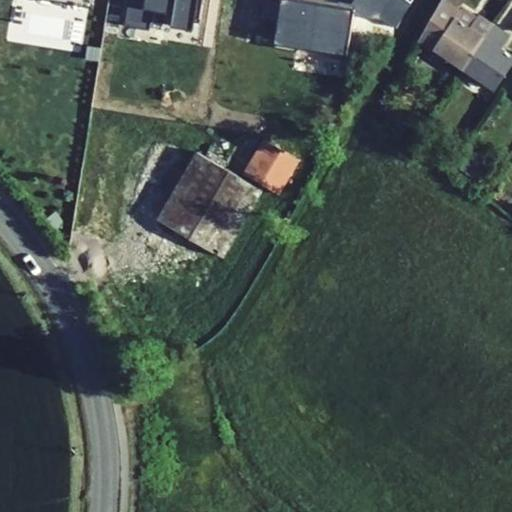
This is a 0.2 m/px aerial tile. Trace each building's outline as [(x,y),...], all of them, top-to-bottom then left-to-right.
[(128,0),(124,26),(149,30),(153,10),(172,13),(171,18),(175,19),(199,23),(202,0),(128,0)] [(441,0),(419,39),(464,69),(494,25),(478,14),(477,16),(462,7),(460,10),(458,9),(444,0),(441,0)] [(463,0),(444,0),(458,9),(463,0)] [(198,23),(175,19),(174,26),(197,30),(198,23)] [(510,35),(494,25),(464,69),(495,90),(511,64),(511,54),(502,48),(497,45),(500,41),(504,44),(510,35)] [(243,174),(261,185),(282,150),(264,140),(243,174)] [(157,219),(221,258),(261,191),(197,152),(184,175),(175,169),(162,191),(171,196),(157,219)] [(463,166),(475,174),(480,167),(468,159),(463,166)] [(492,199),(511,213),(511,212),(511,204),(496,193),(492,199)]
